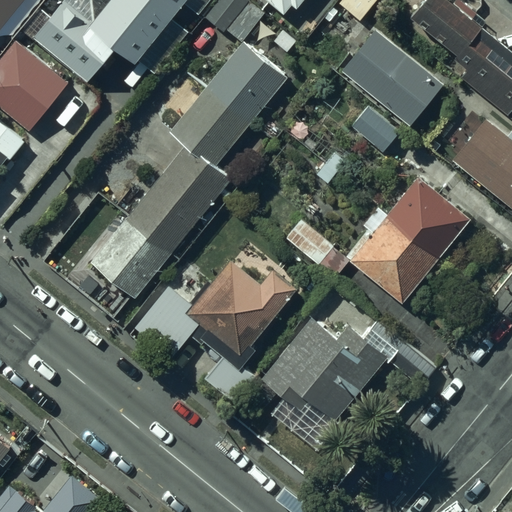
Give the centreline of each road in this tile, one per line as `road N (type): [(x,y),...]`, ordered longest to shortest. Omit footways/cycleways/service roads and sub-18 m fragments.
road 1 (tertiary): [(0,314),(243,511)]
road 2 (residential): [(400,511),(511,375)]
